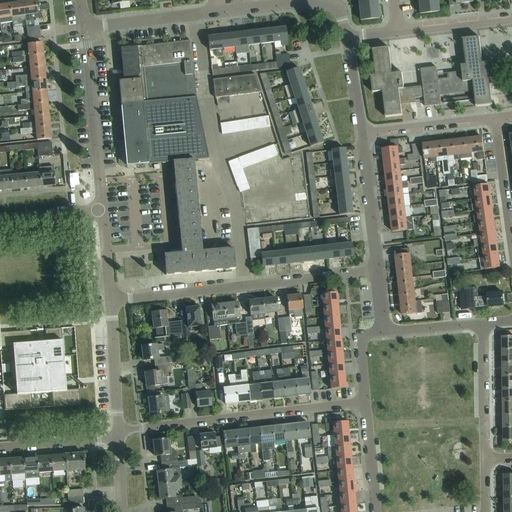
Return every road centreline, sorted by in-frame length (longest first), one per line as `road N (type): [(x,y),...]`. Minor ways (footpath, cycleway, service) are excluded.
road 1 (residential): [(246,284),(235,199),(206,109),(196,14)]
road 2 (residential): [(118,431),(364,403)]
road 3 (residential): [(101,210),(85,28)]
road 4 (residential): [(246,284),(109,304)]
road 5 (residential): [(376,269),(362,135)]
road 6 (residential): [(485,457),(483,323)]
road 7 (residential): [(494,119),(362,135)]
road 8 (residential): [(511,250),(494,119)]
road 9 (residential): [(376,269),(246,284)]
road 10 (residential): [(118,431),(109,304)]
